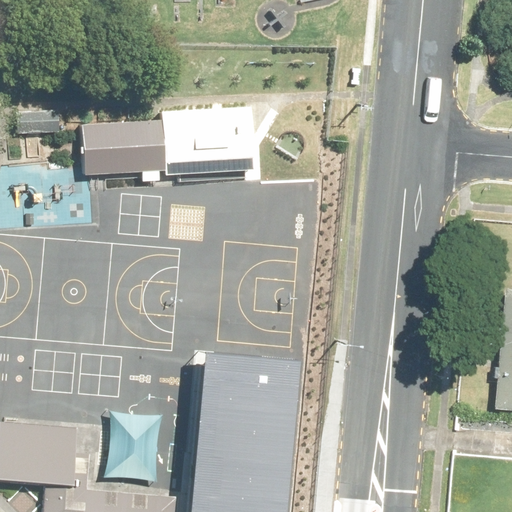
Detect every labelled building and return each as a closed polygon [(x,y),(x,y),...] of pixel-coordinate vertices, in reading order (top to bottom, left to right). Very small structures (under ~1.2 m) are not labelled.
[(51,108),(1,113),(3,137),(53,132),(51,108)] [(250,125),(165,129),(168,190),(254,185),(250,125)] [(165,129),(76,134),(79,184),(167,179),(165,129)] [(287,221),(123,230),(126,285),(290,276),(287,221)] [(99,233),(0,237),(0,287),(19,287),(18,300),(32,301),(31,314),(0,312),(0,369),(40,372),(38,402),(98,405),(101,349),(62,347),(66,284),(102,283),(99,233)] [(511,291),(498,290),(489,408),(511,409),(511,291)] [(205,366),(192,511),(288,511),(300,374),(205,366)] [(147,415),(94,412),(90,480),(143,484),(147,415)] [(76,430),(0,425),(0,487),(73,492),(76,430)] [(144,511),(144,507),(67,502),(66,511),(144,511)]
